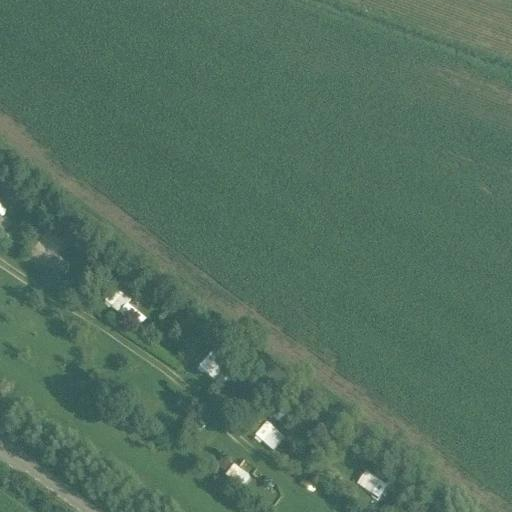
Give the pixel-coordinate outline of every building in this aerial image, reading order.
[(44,231),(34,251),(67,268),(78,248),(44,231)] [(128,307),(132,298),(118,292),(111,309),(144,323),(148,315),(128,307)] [(201,368),(219,383),(235,363),(217,348),(201,368)] [(154,415),(162,404),(147,394),(140,405),(154,415)] [(256,437),(274,450),(286,435),(268,422),(256,437)] [(128,425),(118,441),(133,451),(143,435),(128,425)] [(236,463),(227,475),(243,486),(251,473),(236,463)] [(381,484),(371,498),(386,509),(397,495),(381,484)]
